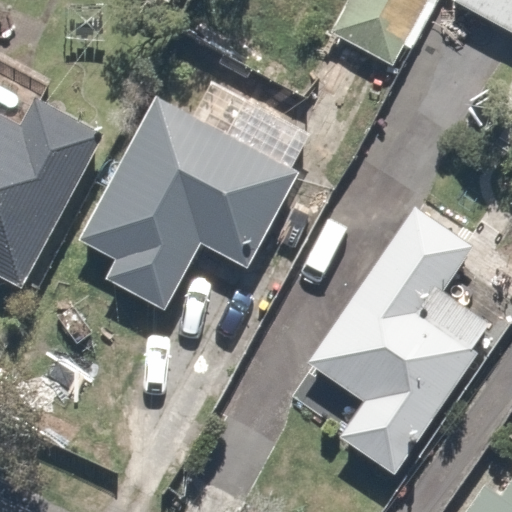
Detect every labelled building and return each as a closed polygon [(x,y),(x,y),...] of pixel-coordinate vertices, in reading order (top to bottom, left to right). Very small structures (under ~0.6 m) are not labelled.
[(188,0),(166,0),(184,9),(188,0)] [(429,0),(348,0),(306,65),(362,102),(429,0)] [(511,0),(462,0),(450,27),(511,55),(511,0)] [(277,194),(138,121),(60,268),(97,288),(82,317),(146,350),(186,276),(223,295),(277,194)] [(0,311),(88,165),(19,124),(9,140),(0,134),(0,311)] [(460,271),(389,227),(285,394),(335,425),(307,471),(373,511),(376,511),(480,344),(433,315),(460,271)] [(460,511),(456,509),(453,511),(511,511),(511,482),(493,511),(460,511)]
